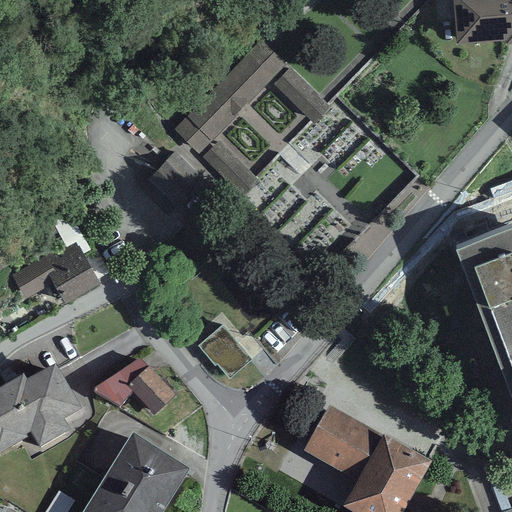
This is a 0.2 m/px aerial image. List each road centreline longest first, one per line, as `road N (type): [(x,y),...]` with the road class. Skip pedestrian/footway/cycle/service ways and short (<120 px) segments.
road 1 (residential): [(234,426),(511,107)]
road 2 (residential): [(234,426),(127,285),(0,354)]
